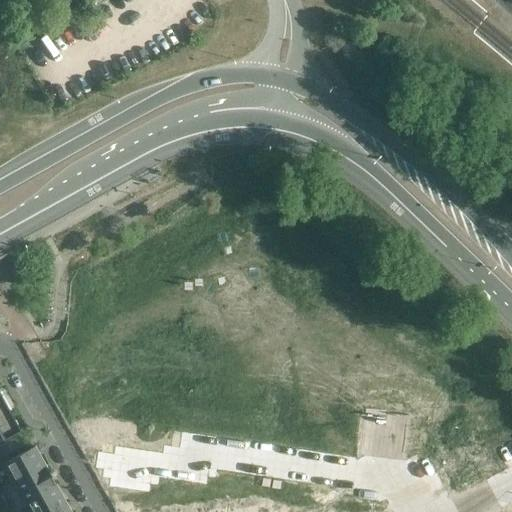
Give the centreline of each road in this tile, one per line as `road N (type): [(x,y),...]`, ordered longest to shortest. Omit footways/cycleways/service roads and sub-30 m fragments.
road 1 (secondary): [(266,76),(212,78),(169,94),(0,188)]
road 2 (secondary): [(511,251),(414,160),(339,105),(289,81)]
road 3 (secondary): [(310,130),(366,163),(511,300)]
road 4 (secondary): [(0,227),(183,129)]
road 5 (residential): [(0,344),(18,357),(103,511)]
road 6 (secondary): [(183,129),(255,118),(310,130)]
